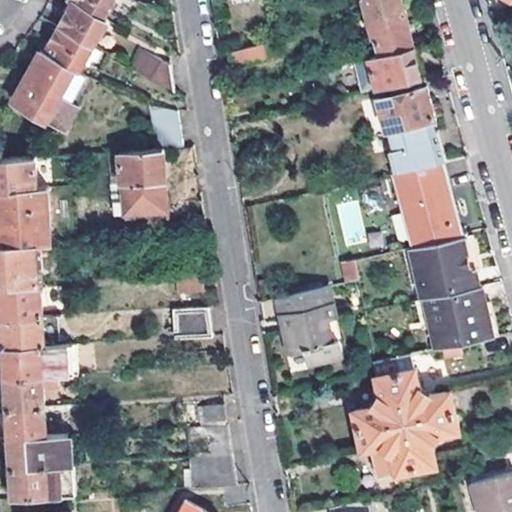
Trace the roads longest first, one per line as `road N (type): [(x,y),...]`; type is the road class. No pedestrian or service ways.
road 1 (residential): [(270,511),(190,0)]
road 2 (residential): [(456,0),(511,204)]
